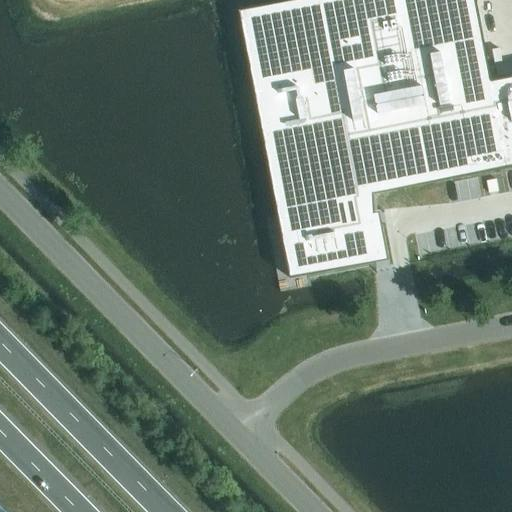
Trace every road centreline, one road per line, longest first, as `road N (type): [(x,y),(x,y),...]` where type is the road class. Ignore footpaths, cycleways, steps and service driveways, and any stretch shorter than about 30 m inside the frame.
road 1 (tertiary): [(228,444),(0,204)]
road 2 (unclassified): [(511,325),(310,371),(228,444)]
road 3 (trunk): [(166,511),(0,342)]
